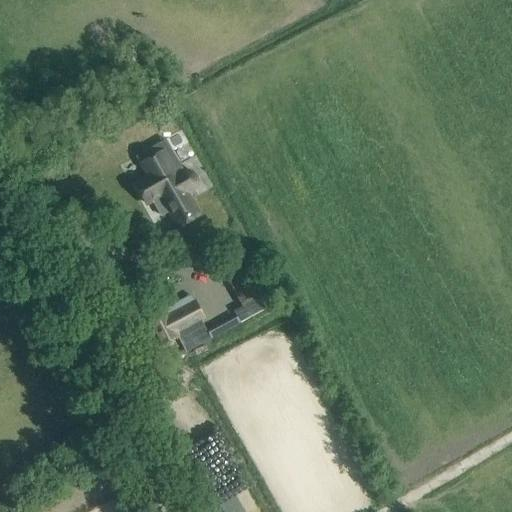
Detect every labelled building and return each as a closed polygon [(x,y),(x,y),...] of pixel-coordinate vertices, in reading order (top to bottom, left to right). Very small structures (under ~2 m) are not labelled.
[(178,227),(198,216),(187,196),(196,191),(197,189),(198,183),(197,179),(195,175),(191,171),(183,171),(178,174),(164,149),(141,162),(148,175),(134,183),(146,204),(152,201),(161,216),(169,212),(178,227)] [(241,305),(237,307),(242,319),(275,304),(256,263),(228,275),(241,305)] [(203,319),(195,303),(167,317),(163,310),(145,320),(159,347),(177,337),(175,334),(203,319)] [(175,334),(177,337),(186,354),(213,339),(203,319),(175,334)] [(203,443),(219,434),(208,415),(192,425),(203,443)]
